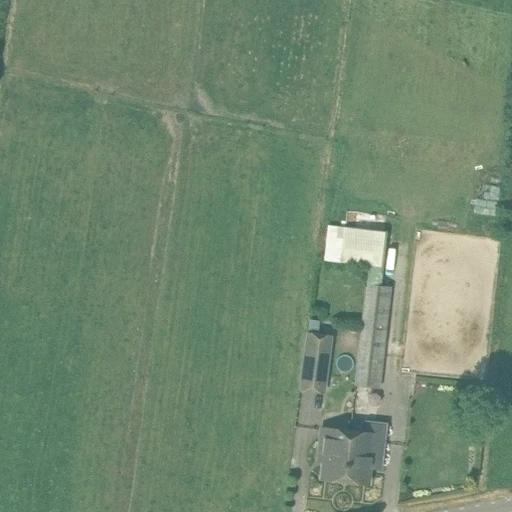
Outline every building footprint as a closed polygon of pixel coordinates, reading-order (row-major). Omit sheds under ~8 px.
[(368,266),(366,285),(355,385),(379,387),(390,287),(379,286),(385,233),(327,226),(322,260),(368,266)] [(307,332),(306,332),(300,376),(298,389),(323,392),(331,336),(317,334),(319,321),(309,320),(307,332)] [(297,367),(302,328),(275,324),(269,363),(297,367)] [(364,433),(350,431),(344,481),(368,484),(370,467),(381,469),(385,424),(365,422),(364,433)] [(321,428),(320,437),(317,457),(323,457),(320,479),(344,481),(350,431),(321,428)]
